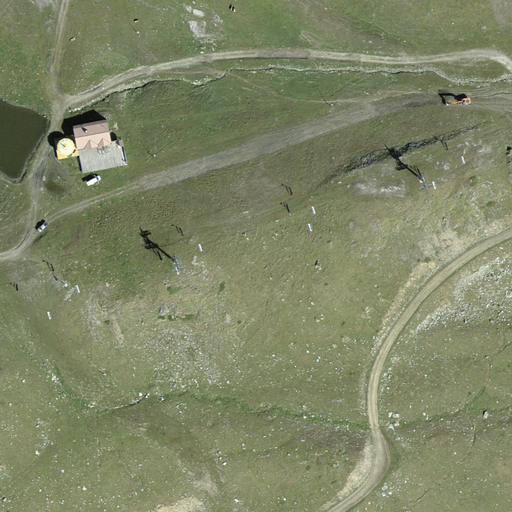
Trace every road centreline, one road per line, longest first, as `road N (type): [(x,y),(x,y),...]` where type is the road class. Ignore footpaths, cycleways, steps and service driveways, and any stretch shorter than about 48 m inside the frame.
road 1 (track): [(511,66),(480,54),(393,61),(214,56),(62,101)]
road 2 (track): [(332,511),(376,466),(371,392),(390,339),(439,277),(511,232)]
road 3 (track): [(62,101),(37,174),(30,230),(17,250),(0,256)]
